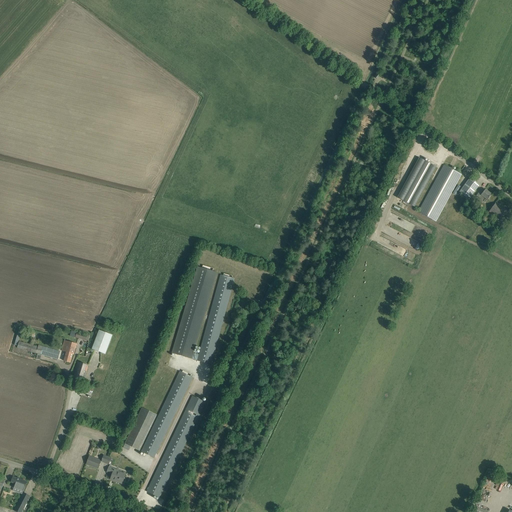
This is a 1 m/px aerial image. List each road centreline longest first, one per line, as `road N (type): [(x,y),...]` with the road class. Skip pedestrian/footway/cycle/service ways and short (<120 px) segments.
road 1 (track): [(191,511),(427,0)]
road 2 (unclassified): [(511,199),(251,0)]
road 3 (unclassified): [(145,511),(0,460)]
